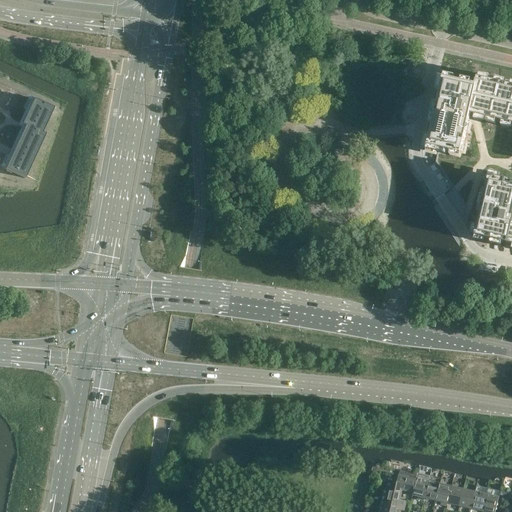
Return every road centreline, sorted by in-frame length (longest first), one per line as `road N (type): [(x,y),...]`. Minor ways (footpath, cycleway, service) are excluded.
road 1 (primary): [(511,349),(340,313),(175,291)]
road 2 (residential): [(511,260),(473,248),(415,154),(444,24)]
road 3 (primary): [(99,511),(131,417),(160,396),(303,382)]
road 4 (secondary): [(132,244),(169,33)]
road 5 (secondary): [(142,30),(107,241)]
road 6 (primary): [(303,382),(511,408)]
road 7 (primary): [(108,363),(303,382)]
road 8 (secondary): [(81,511),(108,363)]
road 9 (tertiary): [(0,10),(142,30)]
